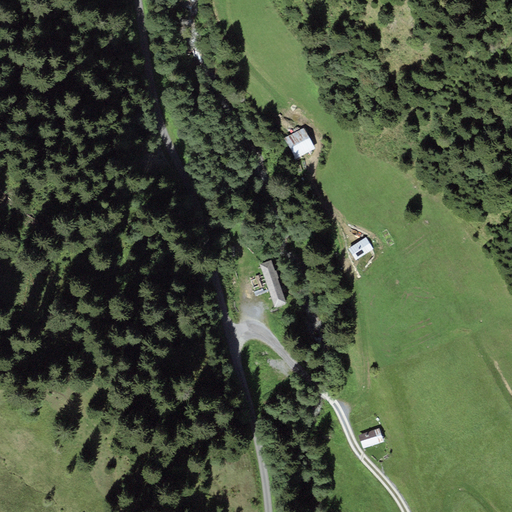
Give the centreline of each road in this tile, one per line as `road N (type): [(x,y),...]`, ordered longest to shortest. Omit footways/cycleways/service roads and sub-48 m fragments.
road 1 (track): [(274,511),(200,204),(164,127),(141,0)]
road 2 (track): [(233,334),(251,326),(265,333),(332,400),(409,511)]
